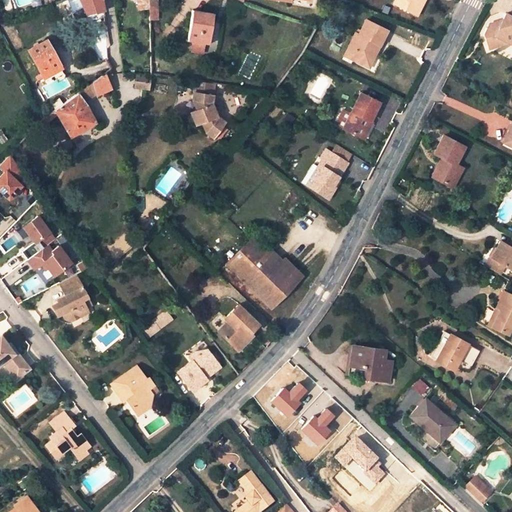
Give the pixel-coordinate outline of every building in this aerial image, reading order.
[(80,0),(85,11),(103,6),(101,0),(80,0)] [(149,0),(137,0),(138,10),(149,9),(149,6),(149,0)] [(393,0),(392,3),(414,16),(423,0),(393,0)] [(103,6),(85,11),(87,15),(104,10),(103,6)] [(158,6),(149,6),(149,9),(150,18),(157,18),(158,6)] [(192,10),(187,41),(208,44),(213,13),(192,10)] [(500,42),(511,47),(511,13),(506,15),(503,13),(499,19),(497,25),(491,26),(489,22),(485,23),(480,35),(485,53),(496,50),(500,42)] [(371,52),(377,55),(389,30),(367,20),(359,35),(356,33),(345,55),(364,65),(371,52)] [(43,76),(60,67),(52,52),(46,40),(29,50),(43,76)] [(371,52),(364,65),(370,68),(377,55),(371,52)] [(111,88),(105,73),(54,110),(57,115),(70,136),(95,121),(86,105),(98,97),(97,95),(111,88)] [(152,77),(136,75),(134,89),(150,91),(152,77)] [(210,103),(213,83),(195,81),(193,100),(195,106),(196,109),(190,111),(196,125),(201,123),(205,132),(212,137),(224,122),(216,116),(210,103)] [(362,137),(370,121),(379,102),(360,93),(343,128),(362,137)] [(57,115),(54,110),(45,116),(39,123),(44,129),(48,125),(50,121),(57,115)] [(370,121),(362,137),(364,138),(372,122),(370,121)] [(442,158),(432,176),(449,185),(459,165),(456,164),(465,147),(444,135),(434,154),(442,158)] [(347,162),(353,154),(331,140),(326,149),(347,162)] [(309,186),(328,198),(334,189),(332,188),(336,180),(347,162),(326,149),(320,157),(322,158),(325,160),(309,186)] [(0,167),(5,172),(0,177),(0,191),(6,198),(19,186),(15,181),(23,173),(10,154),(0,163),(0,167)] [(322,158),(307,184),(309,186),(325,160),(322,158)] [(449,185),(453,187),(463,168),(459,165),(449,185)] [(23,250),(30,258),(50,244),(57,238),(39,215),(25,225),(36,240),(23,250)] [(252,237),(226,263),(270,307),(297,280),(252,237)] [(511,244),(511,246),(501,240),(491,256),(495,258),(490,267),(502,274),(507,266),(511,269),(511,244)] [(50,244),(30,258),(37,268),(46,261),(56,274),(74,261),(61,245),(54,250),(50,244)] [(491,256),(486,265),(490,267),(495,258),(491,256)] [(80,272),(61,282),(67,295),(65,300),(60,302),(54,305),(59,315),(64,313),(66,318),(73,320),(81,316),(83,309),(88,307),(86,303),(92,301),(80,280),(83,279),(80,272)] [(500,309),(492,326),(508,334),(511,326),(511,294),(504,291),(496,307),(500,309)] [(249,331),(250,332),(258,324),(238,304),(224,318),(227,321),(218,330),(234,347),(249,331)] [(83,309),(81,316),(90,312),(88,307),(83,309)] [(496,307),(487,324),(492,326),(500,309),(496,307)] [(168,312),(143,332),(148,339),(174,319),(168,312)] [(249,331),(234,347),(238,350),(253,335),(250,332),(249,331)] [(450,334),(436,360),(453,370),(459,360),(470,366),(480,350),(450,334)] [(9,348),(8,347),(0,336),(0,364),(3,362),(16,379),(29,369),(15,352),(10,356),(6,350),(9,348)] [(15,352),(11,345),(8,347),(9,348),(6,350),(10,356),(15,352)] [(353,345),(348,375),(388,381),(391,360),(384,359),(385,350),(353,345)] [(191,361),(177,372),(193,391),(207,379),(204,375),(207,373),(208,374),(219,366),(206,349),(200,353),(195,351),(188,357),(191,361)] [(147,377),(137,365),(112,384),(126,402),(133,396),(138,402),(134,405),(141,414),(153,405),(154,393),(149,387),(156,382),(150,375),(147,377)] [(411,387),(423,395),(428,387),(417,379),(411,387)] [(149,387),(154,393),(160,388),(156,382),(149,387)] [(178,397),(182,394),(178,389),(174,392),(178,397)] [(427,428),(441,440),(455,424),(425,399),(410,416),(426,430),(427,428)] [(45,445),(55,458),(62,453),(60,452),(67,446),(76,456),(89,447),(80,435),(76,438),(69,429),(74,425),(63,413),(49,424),(55,432),(49,437),(51,440),(45,445)] [(259,511),(273,502),(250,472),(238,481),(248,495),(244,498),(247,503),(235,511),(259,511)] [(474,477),(465,487),(481,502),(491,492),(474,477)] [(10,511),(38,511),(27,497),(15,505),(16,508),(10,511)]
